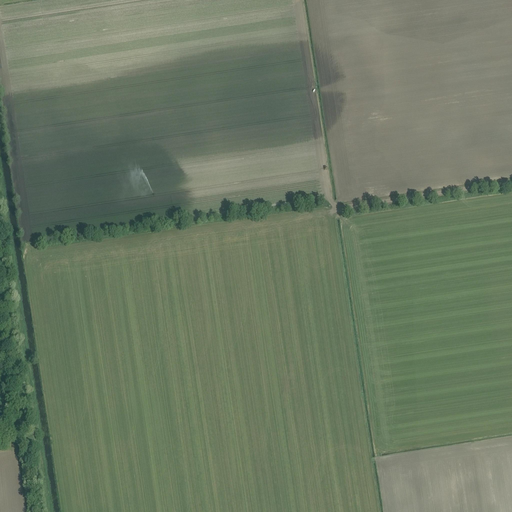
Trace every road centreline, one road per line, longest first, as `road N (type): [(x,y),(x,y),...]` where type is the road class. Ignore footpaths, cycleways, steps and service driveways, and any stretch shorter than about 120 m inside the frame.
road 1 (track): [(47,249),(511,181)]
road 2 (track): [(0,180),(50,511)]
